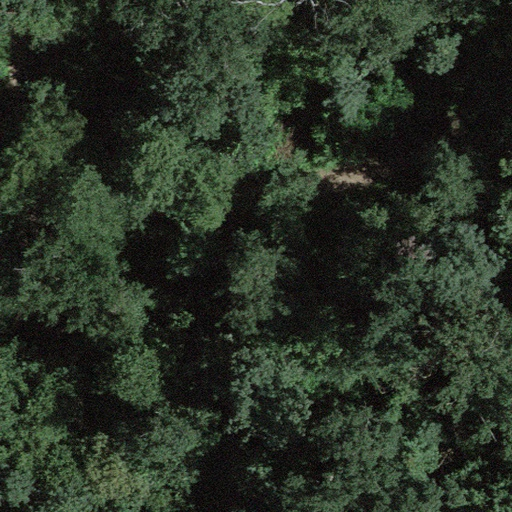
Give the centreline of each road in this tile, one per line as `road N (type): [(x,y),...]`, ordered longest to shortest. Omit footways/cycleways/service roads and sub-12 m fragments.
road 1 (track): [(2,0),(37,238),(461,146),(511,152)]
road 2 (track): [(37,238),(91,511)]
